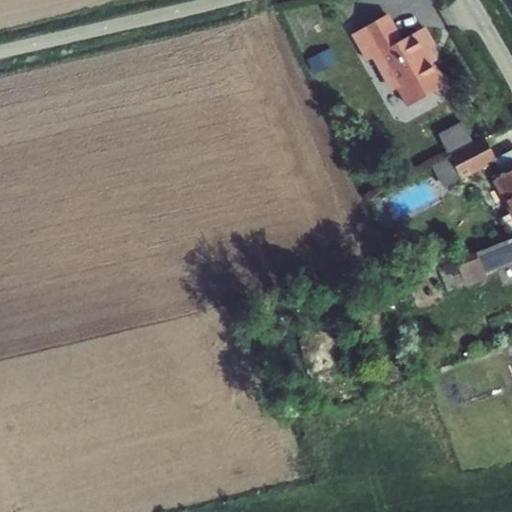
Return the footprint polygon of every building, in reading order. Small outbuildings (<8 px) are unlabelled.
[(437,44),(426,26),(403,37),(390,12),(353,35),(367,61),(372,58),(392,91),(397,88),(408,107),(447,85),(433,62),(438,59),(433,47),(437,44)] [(331,48),(307,60),(314,74),(338,62),(331,48)] [(439,133),(449,153),(473,141),(463,120),(439,133)] [(498,162),(486,136),(450,154),(451,155),(462,178),(462,180),(498,162)] [(502,175),(511,170),(511,149),(494,159),(502,175)] [(462,178),(451,155),(433,164),(444,187),(462,178)] [(511,215),(511,170),(502,175),(497,177),(497,179),(494,181),(511,215)] [(511,237),(456,260),(467,288),(489,278),(487,272),(511,262),(511,237)]
